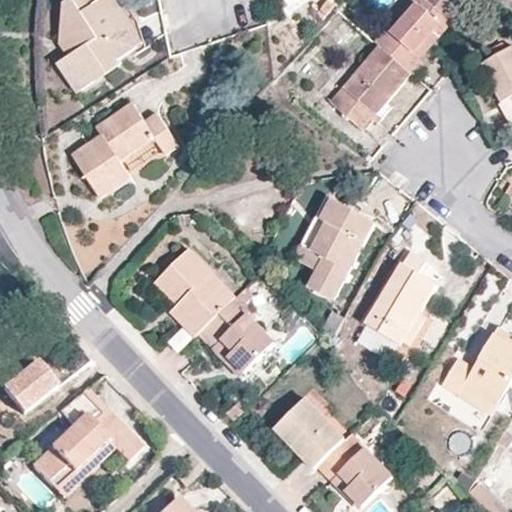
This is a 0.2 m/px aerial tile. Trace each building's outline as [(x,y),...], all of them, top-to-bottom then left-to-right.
[(75,52),(67,58),(58,64),(76,93),(122,64),(119,60),(137,47),(126,29),(131,25),(114,0),(113,0),(99,0),(92,4),(89,0),(69,0),(63,4),(58,44),(67,40),(75,52)] [(126,29),(137,47),(143,44),(137,21),(123,0),(114,0),(131,25),(126,29)] [(414,0),(376,43),(379,46),(412,74),(423,61),(420,58),(451,22),(458,15),(456,6),(449,0),(414,0)] [(58,44),(67,58),(75,52),(67,40),(58,44)] [(511,45),(478,65),(500,103),(511,96),(511,45)] [(388,102),(412,74),(379,46),(343,87),(341,84),(326,100),(363,131),(377,115),(388,102)] [(388,102),(377,115),(382,119),(392,106),(388,102)] [(101,136),(72,155),(100,198),(132,177),(121,160),(155,139),(166,156),(180,146),(158,113),(146,121),(135,103),(95,128),(101,136)] [(323,220),(334,199),(328,196),(294,259),(304,264),(326,222),(323,220)] [(376,223),(334,199),(323,220),(326,222),(304,264),(317,272),(309,287),(335,300),(376,223)] [(170,313),(194,338),(200,332),(230,305),(206,280),(212,273),(190,250),(156,283),(178,307),(170,313)] [(400,345),(403,342),(420,313),(437,286),(419,274),(426,262),(412,252),(367,324),(400,345)] [(232,303),(236,298),(212,273),(206,280),(230,305),(232,303)] [(230,305),(200,332),(225,360),(228,357),(244,374),(277,342),(249,314),(245,317),(232,303),(230,305)] [(420,313),(403,342),(409,346),(428,317),(420,313)] [(511,336),(499,328),(495,334),(511,344),(511,336)] [(441,386),(457,396),(461,389),(494,410),(511,381),(511,344),(495,334),(473,368),(457,358),(441,386)] [(61,382),(40,357),(5,385),(25,410),(61,382)] [(228,357),(225,360),(241,376),(244,374),(228,357)] [(461,389),(457,396),(490,416),(494,410),(461,389)] [(118,450),(116,453),(127,465),(145,449),(90,391),(61,415),(75,428),(31,469),(49,487),(58,479),(63,486),(111,443),(118,450)] [(293,449),(314,470),(318,466),(345,440),(306,399),(279,424),(298,444),(293,449)] [(274,430),(293,449),(298,444),(279,424),(274,430)] [(393,477),(351,434),(345,440),(318,466),(344,492),(347,489),(363,507),(393,477)] [(63,500),(116,453),(118,450),(111,443),(63,486),(58,479),(49,487),(63,500)] [(477,485),(465,497),(479,511),(485,511),(495,503),(477,485)] [(190,511),(178,499),(165,511),(190,511)]
